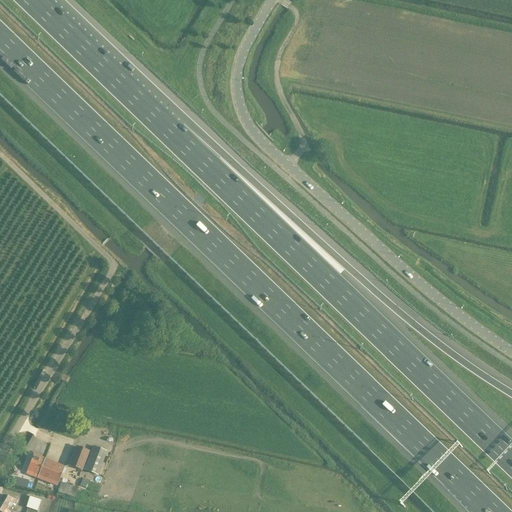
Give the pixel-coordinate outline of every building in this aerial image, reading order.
[(81,471),(89,452),(76,447),(69,466),(81,471)] [(84,469),(98,475),(107,452),(93,447),(84,469)] [(39,474),(45,459),(33,455),(26,474),(38,479),(41,474),(39,474)] [(46,459),(45,459),(39,474),(41,474),(38,479),(57,486),(64,467),(46,459)] [(15,477),(13,485),(27,489),(29,481),(15,477)] [(75,497),(77,488),(60,483),(58,493),(75,497)] [(7,489),(6,495),(17,498),(19,493),(7,489)] [(18,500),(3,495),(0,500),(0,511),(10,511),(11,511),(12,511),(17,511),(19,510),(14,507),(18,500)] [(29,497),(26,508),(37,511),(41,501),(29,497)]
